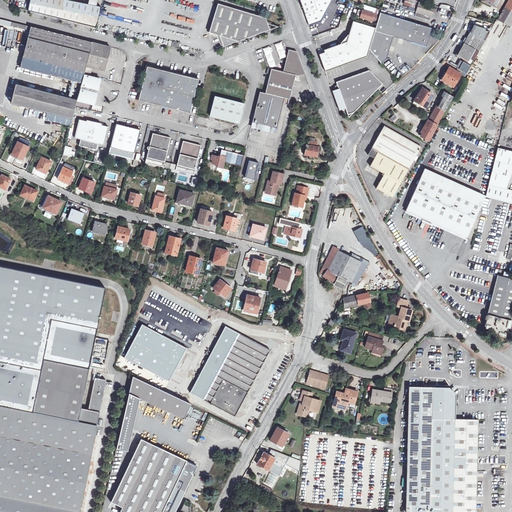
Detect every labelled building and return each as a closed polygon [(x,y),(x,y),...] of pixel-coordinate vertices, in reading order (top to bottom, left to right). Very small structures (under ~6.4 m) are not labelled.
[(96,6),(89,4),(66,0),(30,0),(28,11),(96,28),(102,7),(96,6)] [(301,0),(301,2),(307,20),(315,24),(321,21),(331,0),(301,0)] [(511,0),(509,0),(499,19),(511,26),(511,23),(511,0)] [(434,7),(419,3),(415,16),(430,21),(434,7)] [(220,36),(224,46),(237,42),(237,41),(238,41),(270,30),(266,19),(218,4),(210,31),(215,33),(214,34),(220,36)] [(379,16),(357,9),(355,15),(377,22),(379,16)] [(369,49),(381,63),(386,59),(393,37),(422,45),(427,43),(432,28),(380,13),(379,16),(377,22),(376,28),(369,49)] [(319,54),(325,71),(367,57),(369,49),(376,28),(353,21),(349,35),(347,42),(341,44),(324,50),(325,52),(319,54)] [(31,27),(12,22),(11,26),(30,31),(31,27)] [(467,60),(466,62),(472,65),(490,32),(474,26),(466,41),(458,55),(467,60)] [(31,27),(30,31),(21,67),(82,83),(84,74),(86,67),(92,42),(31,27)] [(341,43),(341,44),(347,42),(349,35),(348,35),(341,43)] [(110,47),(92,42),(86,67),(104,71),(110,47)] [(271,69),(265,93),(284,98),(289,99),(295,76),(298,77),(305,74),(300,61),(297,51),(289,50),(283,72),(271,69)] [(468,73),(472,65),(466,62),(464,61),(460,68),(468,73)] [(199,79),(147,66),(139,100),(190,113),(199,79)] [(454,86),(461,74),(450,67),(448,71),(444,78),(451,83),(450,84),(454,86)] [(345,108),(348,115),(354,113),(383,84),(369,70),(336,82),(338,89),(333,91),(339,110),(345,108)] [(82,83),(77,100),(94,105),(100,78),(84,74),(82,83)] [(77,100),(16,85),(11,103),(72,119),(75,107),(77,100)] [(423,88),(414,103),(424,109),(434,95),(423,88)] [(443,95),(445,96),(451,100),(453,96),(445,91),(443,95)] [(265,93),(260,92),(252,122),(277,128),(284,98),(265,93)] [(244,103),(215,96),(210,116),(239,123),(244,103)] [(430,120),(430,121),(437,125),(451,100),(445,96),(442,101),(443,103),(444,104),(443,105),(442,106),(441,108),(437,106),(430,120)] [(471,123),(477,125),(479,118),(474,116),(471,123)] [(90,122),(79,120),(75,137),(81,139),(79,146),(97,150),(98,143),(104,145),(109,127),(98,124),(98,123),(90,121),(90,122)] [(428,142),(437,125),(430,121),(423,133),(424,138),(426,139),(425,141),(428,142)] [(275,134),(277,128),(252,122),(251,127),(275,134)] [(140,130),(116,124),(109,153),(133,159),(140,130)] [(376,141),(372,148),(409,169),(422,146),(385,125),(381,132),(380,135),(376,141)] [(171,138),(153,133),(150,146),(149,146),(148,146),(148,147),(147,147),(147,148),(147,149),(148,150),(149,150),(146,162),(164,167),(171,138)] [(317,141),(309,140),(308,145),(307,145),(305,155),(317,157),(319,147),(317,146),(317,141)] [(201,145),(183,141),(176,170),(194,174),(197,162),(198,162),(199,161),(199,160),(199,159),(199,158),(198,158),(201,145)] [(29,147),(18,142),(12,153),(15,154),(19,156),(18,157),(23,159),(29,147)] [(74,151),(72,151),(72,147),(61,145),(60,154),(74,156),(74,151)] [(394,197),(409,169),(372,148),(369,154),(375,158),(371,166),(385,174),(377,188),(394,197)] [(503,176),(511,178),(511,172),(511,151),(499,148),(497,154),(493,170),(489,184),(508,189),(509,183),(502,181),(503,176)] [(220,157),(214,156),(213,160),(212,164),(215,164),(217,167),(223,168),(224,162),(241,166),(244,155),(222,149),(220,157)] [(96,152),(93,161),(100,163),(103,154),(96,152)] [(52,162),(42,157),(36,169),(45,173),(49,165),(50,166),(52,162)] [(249,160),(245,177),(245,178),(254,180),(255,180),(259,163),(249,160)] [(73,171),(64,167),(58,179),(62,181),(66,182),(69,175),(71,175),(73,171)] [(425,169),(406,210),(467,237),(486,196),(425,169)] [(268,181),(266,190),(276,193),(279,184),(281,184),(284,174),(273,172),(271,181),(268,181)] [(9,182),(10,179),(6,177),(2,175),(0,178),(0,187),(6,190),(10,182),(9,182)] [(96,182),(83,178),(79,188),(83,190),(87,191),(87,190),(92,192),(96,182)] [(511,190),(508,189),(489,184),(489,185),(493,185),(489,198),(511,203),(511,190)] [(35,193),(37,191),(31,188),(25,185),(21,194),(34,200),(37,194),(35,193)] [(117,190),(105,186),(102,195),(107,196),(106,197),(110,198),(115,200),(117,190)] [(305,196),(307,196),(309,189),(299,186),(297,194),(295,193),(292,204),(299,206),(303,207),(305,199),(305,196)] [(195,194),(180,190),(177,201),(182,202),(186,204),(192,206),(195,194)] [(133,202),(133,204),(135,205),(138,206),(141,195),(131,192),(129,201),(133,202)] [(58,206),(60,201),(54,198),(49,196),(43,208),(46,209),(45,212),(52,215),(53,213),(57,214),(60,207),(58,206)] [(154,203),(155,204),(154,210),(158,211),(162,212),(165,198),(156,196),(154,203)] [(69,218),(80,223),(84,214),(78,211),(72,209),(69,218)] [(204,224),(209,225),(213,212),(201,209),(198,222),(204,224)] [(406,210),(406,212),(466,239),(467,237),(406,210)] [(238,219),(240,219),(242,215),(235,213),(233,217),(227,216),(224,227),(229,229),(229,228),(232,229),(236,230),(238,219)] [(93,231),(105,234),(108,224),(102,223),(95,221),(93,231)] [(304,225),(289,222),(288,225),(292,226),(291,227),(286,226),(284,234),(301,237),(302,233),(303,229),(303,230),(304,225)] [(267,228),(253,224),(250,236),(256,238),(256,236),(260,237),(264,238),(267,228)] [(116,238),(127,241),(131,230),(125,228),(119,226),(116,238)] [(354,230),(369,258),(377,254),(362,226),(354,230)] [(142,244),(152,246),(156,233),(151,232),(146,230),(142,244)] [(171,253),(176,255),(177,255),(180,240),(175,238),(170,237),(166,252),(171,253)] [(213,262),(225,265),(229,251),(225,250),(217,248),(213,262)] [(338,277),(335,283),(343,288),(347,280),(352,283),(362,262),(339,251),(334,259),(329,256),(326,262),(323,267),(329,270),(328,271),(327,270),(323,275),(334,282),(337,277),(338,277)] [(186,271),(198,274),(202,259),(196,258),(190,256),(186,271)] [(258,262),(258,260),(255,259),(254,259),(251,269),(252,269),(251,273),(257,275),(258,272),(260,273),(261,272),(264,273),(266,264),(258,262)] [(44,360),(89,369),(105,287),(0,266),(0,406),(33,413),(44,360)] [(275,285),(285,289),(291,271),(283,268),(281,267),(275,285)] [(320,273),(323,275),(327,270),(328,271),(329,270),(323,267),(320,273)] [(493,332),(502,335),(503,331),(507,332),(511,311),(511,279),(503,277),(498,275),(485,326),(494,329),(493,332)] [(226,284),(220,280),(214,288),(225,297),(231,290),(228,287),(225,285),(226,284)] [(369,293),(344,299),(346,308),(365,303),(371,302),(369,293)] [(244,310),(257,314),(261,298),(250,296),(248,295),(244,310)] [(404,330),(407,320),(409,320),(412,311),(406,309),(408,302),(400,299),(397,306),(402,308),(399,317),(391,315),(389,323),(400,327),(400,328),(404,330)] [(142,325),(125,357),(129,360),(169,381),(186,348),(142,325)] [(218,339),(214,337),(210,345),(214,347),(190,393),(235,417),(253,382),(270,350),(225,326),(218,339)] [(344,339),(342,345),(344,346),(343,350),(350,353),(356,333),(344,330),(342,338),(344,339)] [(373,349),(372,352),(381,354),(384,345),(381,345),(382,341),(377,339),(379,335),(370,332),(365,347),(373,349)] [(44,360),(33,413),(78,422),(78,421),(97,425),(106,380),(94,378),(88,410),(81,408),(89,369),(44,360)] [(309,377),(307,383),(325,388),(328,376),(310,371),(309,377)] [(133,376),(129,393),(140,398),(184,419),(191,404),(133,376)] [(455,419),(456,394),(449,387),(408,386),(405,450),(403,511),(473,511),(476,420),(455,419)] [(337,392),(335,400),(338,401),(337,406),(345,409),(347,401),(354,403),(357,392),(346,389),(345,394),(337,392)] [(392,392),(384,391),(373,389),(371,399),(370,399),(369,401),(380,403),(380,400),(390,402),(392,392)] [(318,412),(321,401),(311,398),(313,393),(303,391),(300,400),(304,401),(303,404),(301,404),(297,416),(306,419),(309,409),(318,412)] [(128,451),(140,398),(129,393),(116,449),(128,451)] [(33,413),(0,406),(0,511),(79,511),(96,426),(78,422),(33,413)] [(274,434),(271,440),(282,446),(289,434),(277,428),(274,434)] [(175,511),(190,482),(193,474),(183,469),(187,461),(170,453),(172,448),(172,446),(165,443),(163,444),(161,449),(141,439),(111,502),(122,507),(119,511),(175,511)] [(276,459),(277,460),(281,454),(271,450),(269,454),(264,452),(261,458),(257,464),(261,466),(261,467),(264,469),(265,468),(271,471),(279,476),(283,469),(275,464),(273,463),(276,459)] [(286,464),(277,460),(275,464),(283,469),(286,464)] [(272,490),(279,476),(271,471),(263,485),(272,490)] [(189,511),(189,507),(191,503),(186,500),(179,511),(189,511)]
